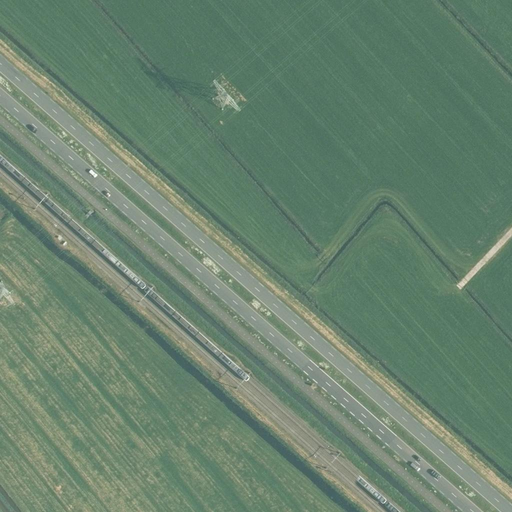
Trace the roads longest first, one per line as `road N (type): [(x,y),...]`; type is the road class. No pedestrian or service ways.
road 1 (primary): [(511,511),(0,63)]
road 2 (primary): [(0,97),(474,511)]
road 3 (track): [(487,360),(443,298),(511,228)]
